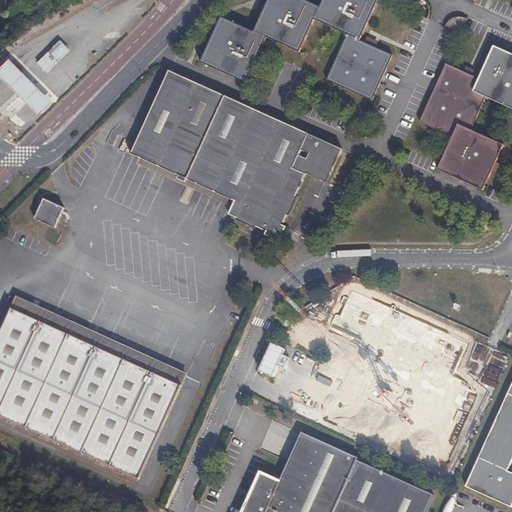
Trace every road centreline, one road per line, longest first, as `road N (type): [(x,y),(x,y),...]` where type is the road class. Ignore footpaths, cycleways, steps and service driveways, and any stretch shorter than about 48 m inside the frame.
road 1 (unclassified): [(178,507),(273,299),(292,280),(323,263),(359,258),(505,259)]
road 2 (unknown): [(511,295),(447,433),(428,446),(378,438),(239,374)]
road 3 (unclassified): [(203,0),(62,144),(46,155),(18,156),(0,143)]
road 4 (unknown): [(273,299),(67,195)]
road 5 (unknown): [(222,410),(248,434),(220,511)]
